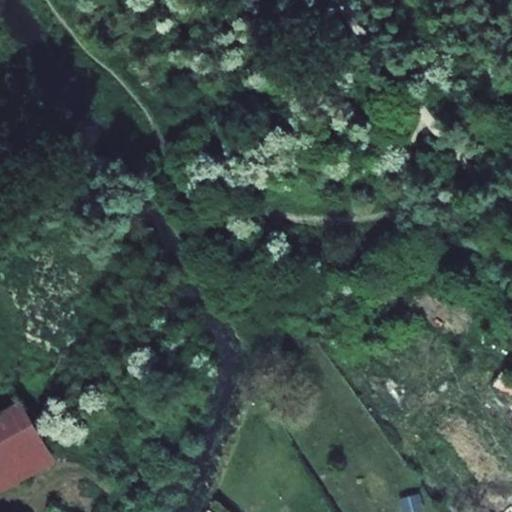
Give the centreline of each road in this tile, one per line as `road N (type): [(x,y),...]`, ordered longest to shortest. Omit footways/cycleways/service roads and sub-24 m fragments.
road 1 (unknown): [(44,0),(156,132),(190,192),(229,215),(330,223),(403,212)]
road 2 (unknown): [(403,212),(446,212),(511,271)]
